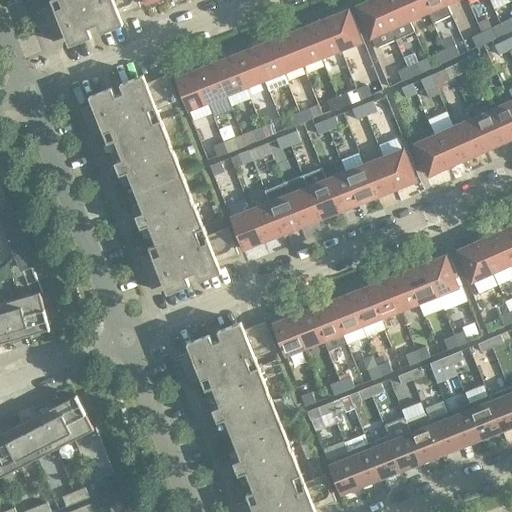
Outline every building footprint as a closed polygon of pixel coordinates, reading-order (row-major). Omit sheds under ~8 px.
[(140,6),(137,0),(65,0),(60,2),(41,10),(53,41),(65,36),(69,45),(91,36),(88,27),(96,24),(100,32),(122,24),(119,15),(140,6)] [(395,39),(378,0),(368,0),(356,6),(357,7),(357,6),(376,48),(395,39)] [(414,31),(409,20),(400,0),(378,0),(395,39),(414,31)] [(428,12),(422,0),(400,0),(409,20),(428,12)] [(451,14),(446,3),(444,0),(422,0),(428,12),(433,23),(451,14)] [(348,9),(328,17),(340,49),(360,41),(348,10),(349,10),(348,9)] [(340,49),(328,17),(309,25),(321,57),(340,49)] [(321,57),(309,25),(290,32),(302,64),(321,57)] [(491,27),(481,32),(486,42),(496,37),(491,27)] [(302,64),(290,32),(271,40),(283,72),(302,64)] [(486,42),(481,32),(471,37),(476,47),(486,42)] [(288,83),(283,72),(271,40),(252,47),(264,79),(269,90),(288,83)] [(509,50),(504,40),(494,45),(499,55),(509,50)] [(455,45),(445,50),(449,59),(460,55),(455,45)] [(264,79),(252,47),(233,55),(246,87),(264,79)] [(449,59),(445,50),(435,54),(439,64),(449,59)] [(477,53),(467,58),(472,68),(482,63),(477,53)] [(246,87),(233,55),(214,62),(227,94),(246,87)] [(472,68),(467,58),(457,63),(462,72),(472,68)] [(227,94),(214,62),(195,70),(208,102),(227,94)] [(417,62),(407,66),(412,76),(422,72),(417,62)] [(412,76),(407,66),(397,71),(402,81),(412,76)] [(208,102),(195,70),(176,77),(175,77),(188,110),(189,110),(189,109),(208,102)] [(441,70),(431,75),(435,85),(445,80),(441,70)] [(120,83),(123,92),(115,95),(112,87),(89,96),(92,104),(80,109),(92,141),(112,133),(159,114),(157,110),(178,101),(167,75),(146,83),(143,75),(120,83)] [(435,85),(431,75),(420,79),(425,89),(435,85)] [(416,93),(412,83),(402,87),(406,97),(416,93)] [(370,95),(366,85),(356,89),(360,99),(370,95)] [(347,92),(337,97),(341,107),(351,102),(347,92)] [(341,107),(337,97),(327,101),(331,111),(341,107)] [(372,100),(362,104),(366,115),(377,111),(372,100)] [(511,137),(511,107),(509,101),(490,109),(504,141),(511,137)] [(366,115),(362,104),(352,109),(356,119),(366,115)] [(309,107),(299,112),(303,122),(313,118),(309,107)] [(504,141),(490,109),(472,118),(486,149),(504,141)] [(303,122),(299,112),(289,116),(293,126),(303,122)] [(170,142),(159,114),(112,133),(122,158),(114,161),(119,174),(127,171),(134,188),(181,170),(173,150),(172,150),(169,143),(170,142)] [(339,126),(335,116),(324,120),(328,130),(339,126)] [(486,149),(472,118),(453,126),(467,157),(486,149)] [(328,130),(324,120),(314,124),(318,134),(328,130)] [(272,122),(261,127),(265,137),(276,133),(272,122)] [(467,157),(453,126),(435,134),(449,166),(467,157)] [(265,137),(261,127),(251,131),(255,141),(265,137)] [(297,131),(296,131),(286,135),(290,145),(301,141),(297,131)] [(449,166),(435,134),(415,143),(428,173),(428,174),(428,175),(449,166)] [(290,145),(286,135),(276,139),(280,149),(290,145)] [(234,137),(223,142),(227,152),(238,148),(234,137)] [(227,152),(223,142),(213,146),(217,156),(227,152)] [(263,156),(259,146),(248,150),(252,160),(263,156)] [(403,148),(383,156),(395,188),(416,180),(416,179),(415,179),(403,148)] [(252,160),(248,150),(238,154),(242,164),(252,160)] [(395,188),(383,156),(364,164),(376,196),(395,188)] [(224,171),(220,161),(210,165),(214,175),(224,171)] [(376,196),(364,164),(345,171),(357,203),(376,196)] [(302,175),(307,186),(319,218),(338,211),(326,179),(321,167),(302,175)] [(191,195),(181,170),(134,188),(143,211),(135,214),(140,227),(148,224),(158,250),(205,231),(194,203),(193,203),(190,196),(191,195)] [(357,203),(345,171),(326,179),(338,211),(357,203)] [(319,218),(307,186),(288,194),(300,226),(319,218)] [(300,226),(288,194),(269,201),(281,233),(300,226)] [(281,233),(269,201),(250,209),(263,241),(281,233)] [(263,241),(250,209),(231,216),(230,216),(243,249),(244,249),(244,248),(263,241)] [(15,221),(11,212),(2,216),(6,225),(15,221)] [(18,230),(15,221),(6,225),(9,233),(18,230)] [(511,262),(511,225),(497,232),(511,264),(511,262)] [(238,254),(228,227),(207,235),(205,231),(158,250),(138,257),(151,289),(163,284),(167,292),(189,283),(186,275),(194,271),(198,280),(220,271),(217,262),(238,254)] [(511,264),(497,232),(478,240),(492,272),(511,264)] [(492,272),(478,240),(458,249),(458,250),(459,250),(472,281),(492,272)] [(27,252),(23,243),(14,246),(18,255),(27,252)] [(30,261),(27,252),(18,255),(21,264),(30,261)] [(445,254),(425,263),(437,295),(457,287),(445,256),(446,256),(445,254)] [(437,295),(425,263),(406,270),(418,302),(437,295)] [(418,302),(406,270),(387,278),(400,310),(418,302)] [(400,310),(387,278),(368,285),(381,317),(400,310)] [(381,317),(368,285),(349,293),(362,325),(381,317)] [(50,328),(39,292),(19,298),(29,334),(50,328)] [(362,325),(349,293),(330,300),(343,332),(362,325)] [(29,334),(19,298),(0,303),(0,306),(10,340),(29,334)] [(347,343),(343,332),(330,300),(311,308),(324,340),(328,350),(347,343)] [(0,342),(10,340),(0,306),(0,342)] [(324,340),(311,308),(292,315),(305,347),(324,340)] [(511,321),(511,317),(509,311),(499,316),(504,326),(511,321)] [(305,347),(292,315),(273,323),(273,322),(272,323),(285,356),(286,355),(305,347)] [(217,330),(221,339),(213,342),(209,333),(187,342),(190,351),(177,356),(190,387),(210,379),(256,361),(255,356),(276,348),(265,322),(244,330),(240,321),(217,330)] [(464,331),(453,335),(458,345),(468,341),(464,331)] [(503,342),(500,334),(489,338),(492,347),(503,342)] [(458,345),(453,335),(443,339),(447,349),(458,345)] [(492,347),(489,338),(478,343),(481,351),(492,347)] [(426,346),(416,350),(420,360),(430,356),(426,346)] [(420,360),(416,350),(405,354),(409,364),(420,360)] [(464,359),(460,350),(449,355),(452,363),(464,359)] [(452,363),(449,355),(438,359),(441,368),(452,363)] [(268,389),(256,361),(210,379),(220,405),(212,408),(217,421),(225,418),(233,437),(279,419),(271,397),(270,397),(267,389),(268,389)] [(388,361),(378,365),(382,375),(392,371),(388,361)] [(382,375),(378,365),(367,369),(371,379),(382,375)] [(424,375),(420,367),(409,371),(412,379),(424,375)] [(412,379),(409,371),(398,375),(401,384),(412,379)] [(350,376),(340,380),(344,390),(354,386),(350,376)] [(344,390),(340,380),(330,384),(334,394),(344,390)] [(383,391),(380,382),(369,387),(372,395),(383,391)] [(372,395),(369,387),(358,391),(361,400),(372,395)] [(511,425),(511,396),(508,387),(488,395),(502,430),(511,425)] [(311,392),(301,396),(305,406),(315,402),(311,392)] [(93,429),(76,395),(57,405),(74,439),(93,429)] [(502,430),(488,395),(468,403),(482,438),(502,430)] [(343,407),(340,398),(329,403),(332,411),(343,407)] [(332,411),(329,403),(318,407),(321,415),(332,411)] [(482,438),(468,403),(448,411),(462,446),(482,438)] [(74,439),(57,405),(39,414),(56,448),(74,439)] [(462,446),(448,411),(428,419),(427,419),(429,424),(430,424),(442,454),(462,446)] [(405,420),(410,432),(422,462),(442,454),(430,424),(429,424),(427,419),(428,419),(425,412),(405,420)] [(56,448),(39,414),(21,423),(38,457),(56,448)] [(289,442),(279,419),(233,437),(241,458),(233,461),(238,474),(246,471),(256,496),(303,478),(292,450),(291,450),(288,442),(289,442)] [(38,457),(21,423),(3,432),(20,467),(38,457)] [(20,467),(3,432),(0,433),(0,472),(2,476),(20,467)] [(410,432),(390,439),(402,470),(422,462),(410,432)] [(389,435),(368,443),(381,478),(402,470),(390,439),(389,435)] [(381,478),(368,443),(348,451),(361,486),(381,478)] [(361,486),(348,451),(327,459),(329,464),(328,464),(328,465),(329,465),(340,493),(339,493),(340,494),(361,486)] [(336,501),(325,474),(304,482),(303,478),(256,496),(236,504),(239,511),(315,511),(314,509),(336,501)] [(119,485),(115,475),(106,479),(110,489),(119,485)] [(85,487),(73,491),(77,501),(89,497),(85,487)] [(125,501),(121,490),(112,494),(116,505),(125,501)] [(77,501),(73,491),(62,496),(66,506),(77,501)] [(47,502),(36,506),(38,511),(50,511),(51,511),(47,502)] [(94,511),(91,503),(80,507),(81,511),(94,511)]
